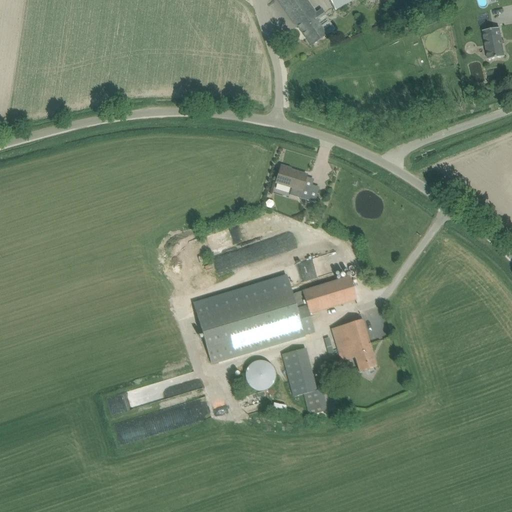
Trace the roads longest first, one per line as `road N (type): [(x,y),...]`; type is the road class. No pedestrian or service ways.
road 1 (unclassified): [(393,166),(310,129),(223,112),(131,112),(0,148)]
road 2 (unclassified): [(511,259),(393,166)]
road 3 (residential): [(393,166),(402,153),(511,112)]
